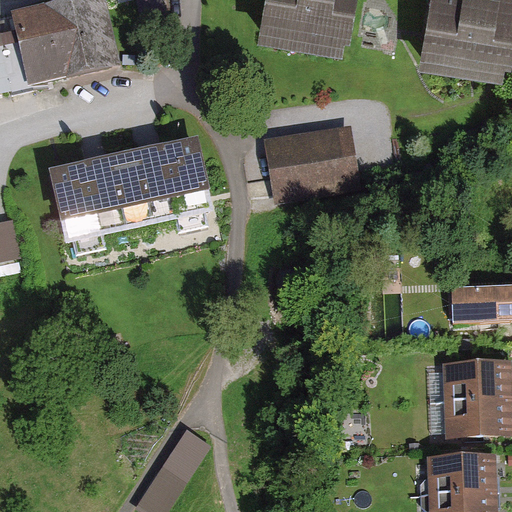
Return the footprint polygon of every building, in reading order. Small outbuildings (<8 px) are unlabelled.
[(166,31),(163,0),(140,0),(142,33),(166,31)] [(265,0),(260,25),(342,40),(349,0),(265,0)] [(511,0),(428,0),(418,62),(502,76),(511,12),(511,0)] [(27,35),(0,41),(0,93),(117,67),(102,2),(23,20),(27,35)] [(348,130),(267,144),(277,203),(358,189),(348,130)] [(198,138),(50,170),(66,245),(215,214),(198,138)] [(0,265),(13,262),(6,227),(0,227),(0,265)] [(511,286),(455,289),(456,322),(511,319),(511,286)] [(443,366),(444,404),(511,401),(511,363),(443,366)] [(511,401),(444,404),(446,441),(511,438),(511,401)] [(174,511),(213,449),(186,433),(139,511),(174,511)] [(432,461),(434,495),(494,492),(492,459),(432,461)] [(434,495),(434,511),(494,511),(494,492),(434,495)]
